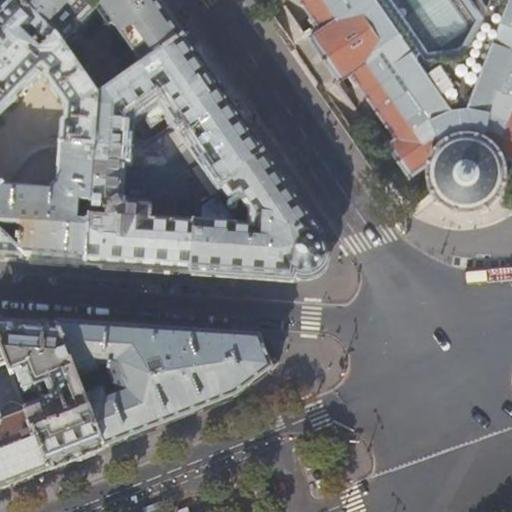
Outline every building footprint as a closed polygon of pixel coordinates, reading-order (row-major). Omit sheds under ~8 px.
[(14,0),(0,14),(0,190),(3,187),(0,184),(0,116),(44,71),(47,73),(44,76),(45,79),(66,111),(65,122),(62,124),(61,126),(60,147),(94,149),(98,99),(63,46),(14,0)] [(14,0),(63,46),(97,12),(112,33),(116,30),(120,37),(142,69),(184,40),(156,0),(14,0)] [(511,0),(303,0),(313,14),(311,15),(319,28),(312,33),(322,48),(322,49),(330,61),(331,61),(341,76),(349,71),(358,83),(359,81),(397,136),(389,142),(410,172),(426,162),(429,162),(429,167),(429,172),(430,178),(432,183),(430,184),(432,189),(434,188),(435,189),(438,193),(441,196),(446,199),(450,202),(454,204),(454,207),(458,208),(459,205),(463,205),(463,206),(471,206),(480,205),(480,204),(485,202),(487,204),(490,202),(490,200),(494,197),(499,191),(500,189),(503,184),(505,180),(508,180),(509,176),(507,175),(507,173),(507,164),(506,159),(505,154),(507,153),(511,154),(511,0)] [(120,37),(116,30),(112,33),(109,35),(114,42),(120,37)] [(192,145),(219,186),(264,156),(223,96),(184,40),(142,69),(98,99),(94,149),(94,161),(124,164),(125,162),(155,164),(163,165),(192,145)] [(297,202),(264,156),(219,186),(192,145),(163,165),(155,164),(152,209),(151,219),(195,223),(191,273),(250,277),(295,281),(295,277),(310,278),(317,276),(321,272),(325,268),(327,262),(327,259),(327,252),(324,246),(317,238),(320,236),(297,202)] [(94,161),(94,149),(60,147),(57,184),(53,186),(51,191),(3,187),(0,190),(0,227),(21,229),(20,253),(29,262),(51,263),(87,266),(91,199),(92,186),(94,161)] [(152,209),(155,164),(125,162),(124,164),(94,161),(92,186),(98,187),(98,199),(91,199),(87,266),(139,269),(191,273),(195,223),(151,219),(152,209)] [(0,259),(29,262),(20,253),(0,233),(0,259)] [(0,321),(0,348),(7,365),(24,408),(39,402),(46,418),(40,421),(37,410),(26,414),(48,470),(74,460),(78,459),(104,449),(83,396),(77,379),(56,326),(30,324),(0,321)] [(233,339),(56,326),(77,379),(98,371),(99,366),(108,367),(107,372),(116,394),(107,397),(105,391),(101,389),(83,396),(104,449),(144,433),(232,399),(268,377),(280,370),(274,355),(268,341),(254,340),(233,339)] [(0,489),(10,485),(23,480),(48,470),(26,414),(25,413),(3,421),(0,415),(0,367),(7,365),(0,348),(0,489)]
